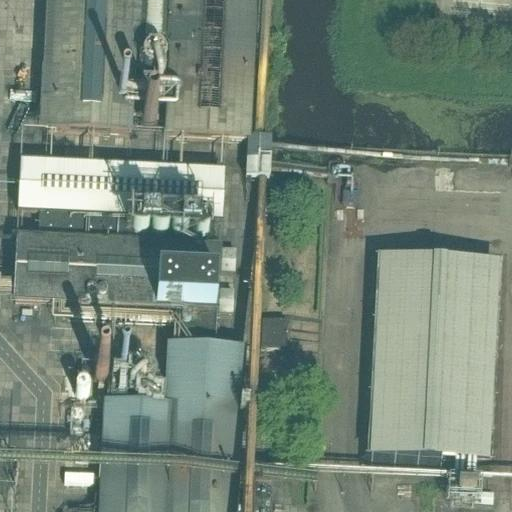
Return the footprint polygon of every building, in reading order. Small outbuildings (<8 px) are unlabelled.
[(163,103),(163,104),(162,117),(161,146),(246,150),(250,150),(250,145),(256,0),(45,0),(39,139),(134,144),(136,102),(163,103)] [(162,117),(163,104),(156,104),(154,104),(153,104),(153,115),(153,116),(153,117),(162,117)] [(250,150),(246,150),(244,185),(269,186),(271,146),(250,145),(250,150)] [(218,321),(218,319),(219,296),(219,279),(220,255),(213,254),(213,231),(222,232),(225,178),(19,168),(16,221),(39,222),(38,245),(15,244),(12,310),(218,321)] [(220,255),(219,279),(234,280),(236,256),(220,255)] [(488,471),(492,385),(498,272),(378,267),(368,466),(488,471)] [(219,296),(218,319),(232,320),(233,297),(219,296)] [(234,511),(243,385),(245,357),(171,352),(171,354),(167,354),(165,412),(102,410),(96,511),(234,511)]
